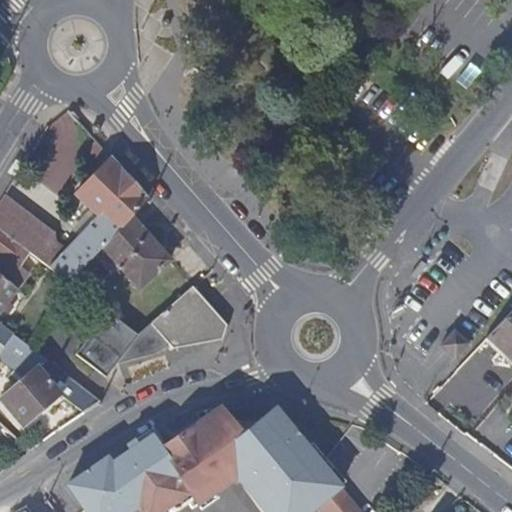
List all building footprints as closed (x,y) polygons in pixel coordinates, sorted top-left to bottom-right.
[(112,160),(96,141),(89,148),(103,167),(112,160)] [(118,195),(131,181),(112,160),(103,167),(98,172),(118,195)] [(104,211),(118,195),(98,172),(73,197),(95,220),(104,211)] [(148,200),(131,181),(118,195),(104,211),(122,228),(148,200)] [(37,259),(51,269),(60,259),(50,250),(54,244),(47,238),(54,229),(40,216),(32,224),(5,199),(0,207),(0,230),(31,254),(37,259)] [(60,259),(51,269),(70,283),(103,248),(122,228),(104,211),(95,220),(72,246),(60,259)] [(131,222),(103,248),(138,286),(168,261),(131,222)] [(60,259),(72,246),(54,229),(47,238),(54,244),(50,250),(60,259)] [(0,276),(9,283),(28,258),(0,237),(0,254),(7,260),(0,269),(0,276)] [(15,289),(37,259),(31,254),(28,258),(9,283),(9,284),(15,289)] [(15,289),(9,284),(0,277),(0,315),(4,311),(9,315),(14,309),(9,305),(18,291),(15,289)] [(138,336),(160,353),(169,346),(174,349),(223,342),(229,329),(193,289),(138,336)] [(511,312),(489,337),(511,360),(511,312)] [(157,354),(160,353),(138,336),(109,313),(76,356),(102,375),(115,368),(124,364),(135,361),(143,359),(157,354)] [(43,365),(46,361),(34,352),(0,325),(0,357),(19,372),(24,364),(29,367),(35,359),(43,365)] [(455,359),(469,344),(455,331),(441,346),(455,359)] [(29,367),(24,364),(19,372),(27,378),(3,400),(25,426),(61,395),(87,414),(104,404),(46,361),(43,365),(35,359),(29,367)] [(166,455),(155,443),(122,471),(149,511),(177,511),(187,504),(190,502),(198,511),(199,511),(238,480),(264,511),(313,511),(315,511),(341,489),(276,411),(244,438),(220,410),(166,455)] [(149,511),(122,471),(117,475),(113,469),(77,492),(90,511),(149,511)] [(359,511),(341,489),(315,511),(316,511),(359,511)] [(198,511),(190,502),(187,504),(193,511),(198,511)]
